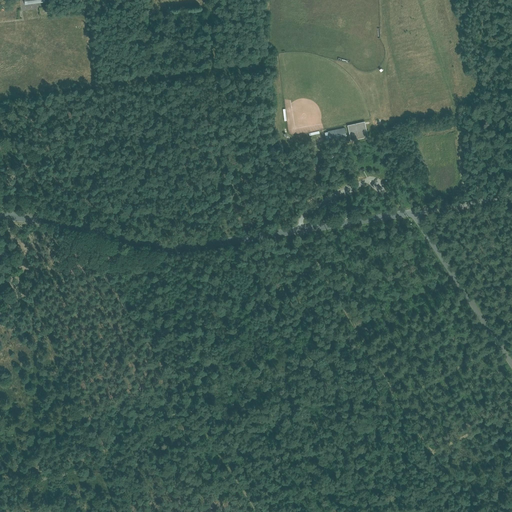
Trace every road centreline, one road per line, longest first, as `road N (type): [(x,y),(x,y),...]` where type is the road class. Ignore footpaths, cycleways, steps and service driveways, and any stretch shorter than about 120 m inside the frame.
road 1 (unclassified): [(412,213),(163,248),(0,216)]
road 2 (unclassified): [(511,364),(412,213)]
road 3 (track): [(216,76),(222,242)]
